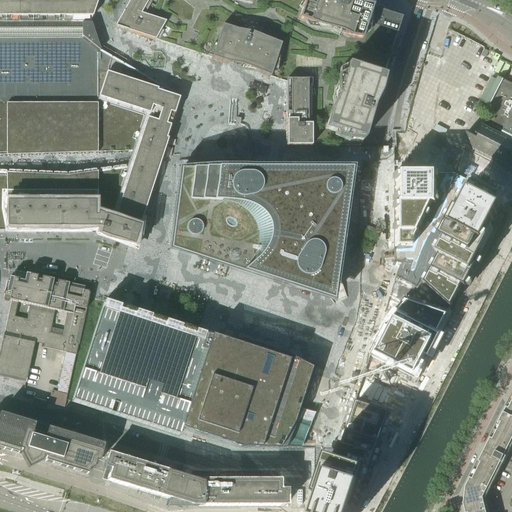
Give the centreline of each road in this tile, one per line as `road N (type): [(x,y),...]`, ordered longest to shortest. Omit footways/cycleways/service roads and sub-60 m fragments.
road 1 (unclassified): [(296,466),(197,461),(0,399)]
road 2 (unclassified): [(152,511),(0,460)]
road 3 (residential): [(388,104),(449,137),(491,59)]
road 4 (unknown): [(0,84),(71,79),(72,162)]
road 5 (residential): [(439,511),(508,375)]
